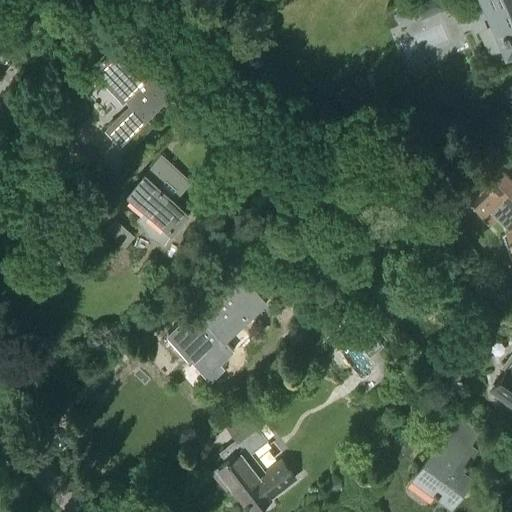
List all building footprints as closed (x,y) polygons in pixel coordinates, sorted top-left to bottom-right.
[(429,0),(416,6),(421,17),(443,8),(439,0),(429,0)] [(511,0),(485,0),(496,24),(502,21),(505,28),(502,29),(505,36),(508,35),(511,44),(511,0)] [(105,127),(119,142),(182,83),(144,42),(125,59),(112,46),(93,64),(130,104),(105,127)] [(147,208),(138,218),(149,233),(147,234),(163,243),(175,221),(178,224),(188,213),(173,199),(189,181),(161,155),(128,191),(147,208)] [(511,180),(497,165),(463,197),(489,225),(496,218),(504,226),(504,227),(511,250),(511,180)] [(167,332),(189,356),(207,340),(209,343),(193,358),(210,377),(223,365),(219,361),(232,349),(224,340),(265,303),(237,272),(197,308),(195,307),(167,332)] [(343,322),(352,335),(366,324),(357,312),(343,322)] [(511,351),(502,366),(506,369),(495,383),(509,393),(504,400),(511,405),(511,351)] [(436,383),(448,390),(455,380),(458,374),(447,366),(436,383)] [(295,477),(291,472),(280,459),(258,476),(248,462),(253,458),(249,452),(265,440),(255,426),(259,423),(249,409),(229,424),(239,437),(220,452),(226,459),(212,470),(222,483),(226,480),(246,506),(249,503),(254,510),(269,498),(269,497),(295,477)] [(425,434),(416,427),(400,449),(409,456),(425,434)] [(460,468),(474,449),(447,429),(413,475),(450,502),(470,475),(460,468)]
